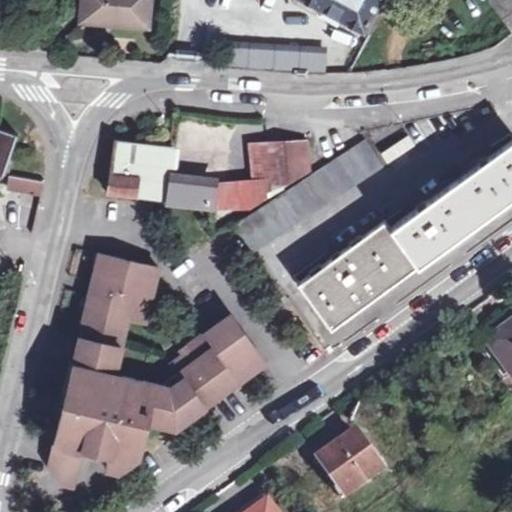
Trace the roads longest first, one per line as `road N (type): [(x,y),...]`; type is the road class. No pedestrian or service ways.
road 1 (tertiary): [(156,511),(511,254)]
road 2 (tertiary): [(511,60),(426,83),(283,92),(138,79)]
road 3 (tertiary): [(76,168),(0,456)]
road 4 (unknown): [(186,1),(342,32)]
road 5 (tertiary): [(138,79),(0,72)]
road 6 (tertiary): [(0,73),(46,100),(64,124),(76,168)]
